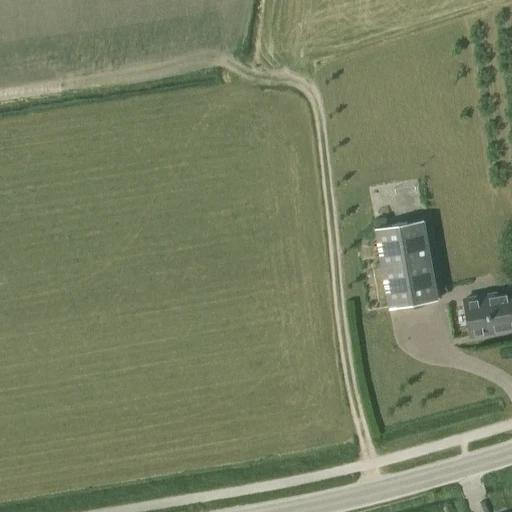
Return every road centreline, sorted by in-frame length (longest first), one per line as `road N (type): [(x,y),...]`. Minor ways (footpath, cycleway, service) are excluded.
road 1 (track): [(380,495),(344,345),(324,109),(280,56)]
road 2 (tertiary): [(312,511),(511,459)]
